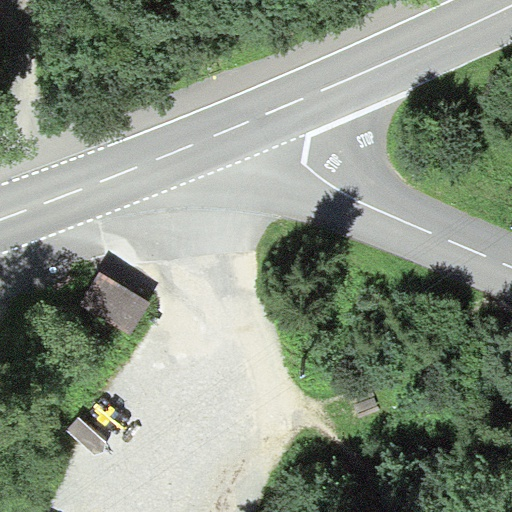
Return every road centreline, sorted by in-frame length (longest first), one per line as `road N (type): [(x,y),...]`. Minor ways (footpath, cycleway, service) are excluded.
road 1 (tertiary): [(249,123),(340,199),(511,268)]
road 2 (secondary): [(249,123),(511,1)]
road 3 (track): [(241,382),(184,239),(122,171)]
road 4 (track): [(27,141),(28,0)]
road 5 (track): [(241,382),(198,511)]
road 6 (secondary): [(122,171),(249,123)]
road 7 (secondary): [(0,216),(122,171)]
road 8 (unclassified): [(0,143),(27,141),(122,171)]
